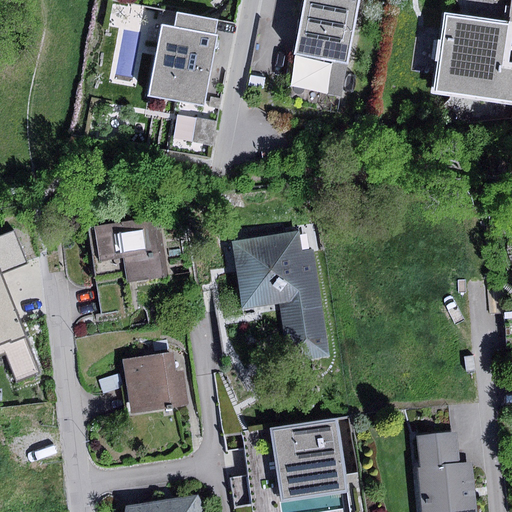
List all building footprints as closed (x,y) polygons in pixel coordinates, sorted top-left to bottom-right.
[(360,0),(305,0),(302,17),(295,55),(332,62),(348,65),(360,0)] [(178,14),(176,28),(215,35),(218,21),(178,14)] [(508,23),(445,14),(433,95),(511,105),(511,71),(501,70),(508,23)] [(511,39),(511,23),(508,23),(501,70),(511,71),(511,62),(509,62),(511,39)] [(163,26),(151,96),(205,106),(218,36),(215,35),(176,28),(163,26)] [(348,65),(332,62),(325,94),(341,97),(348,65)] [(250,76),(249,86),(264,88),(265,79),(250,76)] [(196,119),(192,143),(213,146),(217,122),(196,119)] [(155,218),(95,228),(100,261),(124,257),(129,284),(165,278),(155,218)] [(300,231),(232,241),(242,310),(280,304),(288,364),(330,358),(315,253),(304,255),(300,231)] [(0,345),(9,342),(11,345),(29,337),(3,273),(26,263),(13,232),(0,237),(0,345)] [(43,372),(29,337),(11,345),(9,342),(0,345),(0,354),(5,353),(17,382),(43,372)] [(168,340),(154,342),(155,351),(169,348),(168,340)] [(174,352),(123,359),(131,414),(189,406),(184,370),(176,372),(174,352)] [(119,374),(99,381),(104,394),(124,387),(119,374)] [(339,418),(272,428),(282,500),(349,490),(346,475),(339,418)] [(417,468),(421,511),(478,511),(476,491),(473,461),(461,462),(458,432),(418,436),(421,468),(417,468)] [(365,511),(360,472),(346,475),(349,490),(352,511),(365,511)] [(206,511),(205,507),(198,495),(126,507),(125,511),(206,511)]
